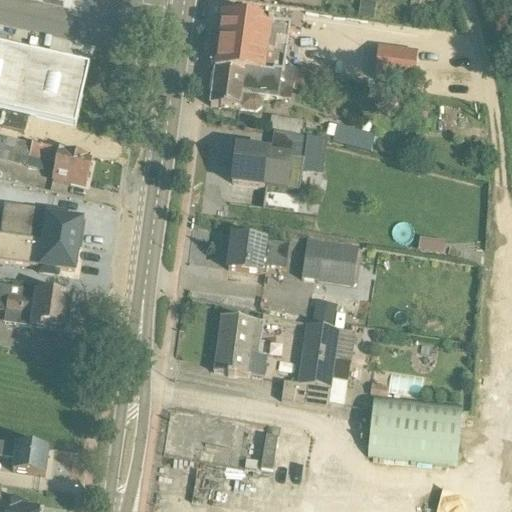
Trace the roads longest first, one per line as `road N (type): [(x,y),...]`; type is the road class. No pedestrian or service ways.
road 1 (primary): [(141,312),(184,0)]
road 2 (unclassified): [(497,193),(494,129),(462,0)]
road 3 (primary): [(126,381),(108,511)]
road 4 (primary): [(129,511),(144,383)]
